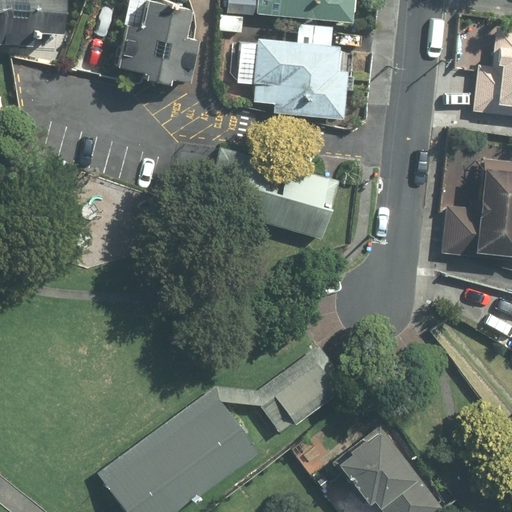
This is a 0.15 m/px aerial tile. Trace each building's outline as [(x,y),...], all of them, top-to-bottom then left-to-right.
[(0,0),(0,45),(31,47),(32,35),(57,36),(58,0),(0,0)] [(166,79),(185,83),(193,40),(178,37),(184,6),(151,0),(141,0),(136,28),(120,25),(112,68),(138,73),(136,85),(164,91),(166,79)] [(255,0),(255,17),(348,22),(349,0),(255,0)] [(476,63),(471,111),(511,115),(511,27),(493,25),(489,64),(476,63)] [(270,105),(269,118),(339,121),(343,46),(330,45),(331,28),(294,26),(293,43),(235,40),(232,84),(251,85),(250,104),(270,105)] [(336,176),(218,142),(200,203),(317,237),(336,176)] [(511,159),(479,157),(474,207),(445,205),(440,252),(511,258),(511,159)] [(317,362),(257,404),(279,434),(338,392),(317,362)] [(211,387),(96,473),(124,511),(176,511),(259,451),(211,387)] [(327,464),(363,508),(367,505),(373,511),(436,511),(441,508),(375,425),(327,464)]
